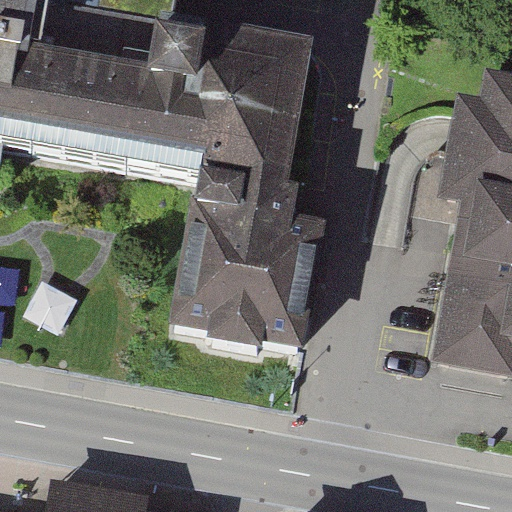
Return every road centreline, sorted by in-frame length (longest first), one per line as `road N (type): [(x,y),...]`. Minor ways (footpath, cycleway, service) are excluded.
road 1 (tertiary): [(0,418),(252,464)]
road 2 (tertiary): [(252,464),(496,511)]
